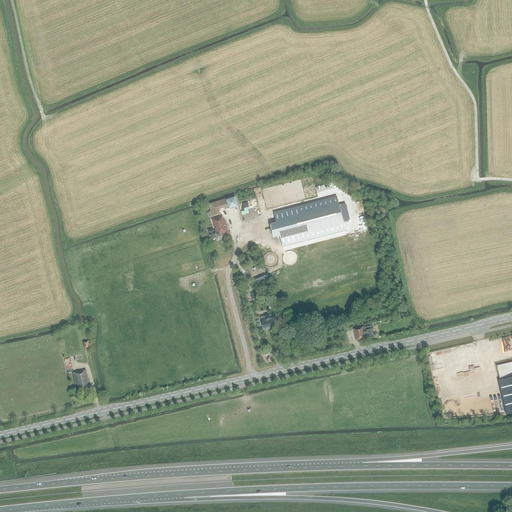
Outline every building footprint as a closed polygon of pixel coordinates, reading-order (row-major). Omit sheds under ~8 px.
[(219,210),(227,207),(228,209),(235,207),(233,200),(232,197),(226,199),(209,204),(212,216),(220,214),(219,210)] [(337,197),(274,213),(277,224),(270,225),(271,226),(274,237),(274,238),(280,236),(283,246),(346,230),(337,197)] [(221,237),(229,234),(224,220),(223,220),(222,216),(211,219),(215,231),(214,231),(213,229),(208,230),(209,233),(211,239),(221,236),(221,237)] [(268,275),(253,282),(255,287),(270,280),(268,275)] [(274,326),(273,322),(276,321),(275,314),(262,317),(263,323),(264,328),(274,326)] [(372,328),(372,326),(365,327),(354,329),(356,341),(365,339),(374,337),(372,328)] [(68,359),(67,355),(64,355),(65,357),(63,357),(67,373),(73,371),(69,358),(68,359)] [(476,357),(467,359),(466,356),(458,358),(461,371),(478,367),(476,357)] [(511,363),(510,357),(494,361),(506,414),(511,413),(511,363)] [(432,376),(456,370),(454,362),(430,367),(432,376)] [(88,385),(90,385),(89,380),(88,380),(86,370),(76,372),(77,372),(72,373),(75,385),(77,384),(78,391),(88,388),(88,385)]
